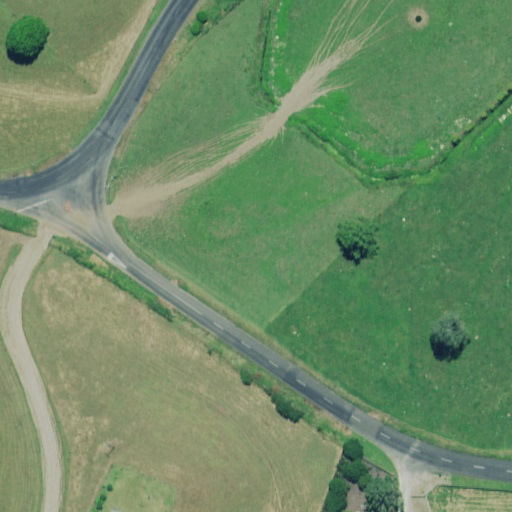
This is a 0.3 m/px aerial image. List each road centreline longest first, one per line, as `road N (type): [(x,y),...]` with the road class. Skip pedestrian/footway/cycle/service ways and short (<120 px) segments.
road 1 (unclassified): [(511,472),(447,461),(384,436),(110,252),(39,187)]
road 2 (tertiary): [(39,187),(99,145),(191,0)]
